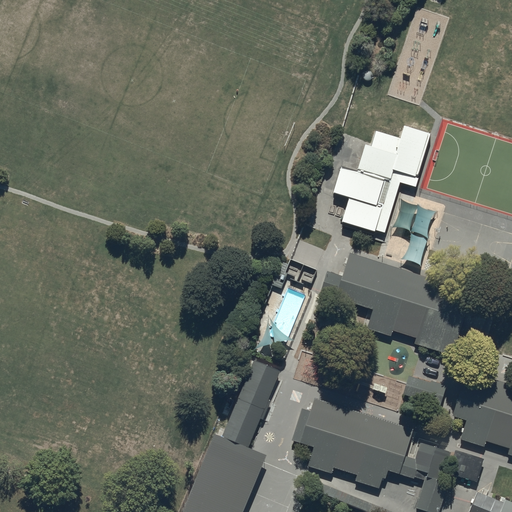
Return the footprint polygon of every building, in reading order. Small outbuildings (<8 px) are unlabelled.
[(350,199),(343,222),(375,232),(376,230),(385,233),(401,181),(405,183),(417,187),(420,177),(418,176),(432,134),(405,125),(401,139),(376,131),(373,142),(371,147),(366,146),(358,172),(341,167),(333,194),(350,199)] [(369,258),(349,252),(342,274),(326,269),(318,294),(355,305),(355,304),(373,309),(366,328),(379,332),(391,336),(392,330),(404,334),(416,338),(414,343),(429,348),(454,356),(458,343),(460,337),(477,343),(492,297),(474,291),(450,283),(423,275),(399,267),(369,258)] [(303,265),(291,260),(289,264),(285,273),(287,274),(292,276),(291,279),(296,282),(303,265)] [(285,273),(289,264),(281,262),(271,286),(281,289),(287,274),(285,273)] [(317,271),(303,265),(296,282),(303,285),(304,281),(311,284),(317,271)] [(511,324),(495,319),(486,347),(511,355),(511,324)] [(222,438),(248,448),(260,419),(263,420),(271,401),(269,400),(268,400),(279,376),(280,372),(254,361),(222,438)] [(511,383),(496,378),(468,369),(453,416),(467,421),(461,440),(473,444),(485,447),(487,441),(499,445),(511,449),(509,454),(511,455),(511,383)] [(409,397),(437,405),(443,386),(414,378),(409,397)] [(341,406),(314,397),(311,404),(310,410),(302,408),(291,441),(294,441),(314,448),(309,464),(308,466),(321,470),(332,474),(333,468),(346,472),(357,475),(355,480),(367,484),(379,488),(382,478),(385,479),(388,471),(399,474),(405,456),(414,428),(387,420),(365,413),(341,406)] [(222,438),(214,434),(182,511),(243,511),(267,456),(251,450),(248,448),(222,438)] [(415,508),(426,511),(439,511),(448,484),(442,482),(451,453),(420,443),(415,459),(405,456),(399,474),(414,479),(415,477),(424,480),(415,508)] [(449,474),(478,483),(485,460),(456,451),(449,474)] [(366,511),(391,511),(313,480),(309,488),(366,511)] [(511,491),(500,487),(497,494),(511,499),(511,491)] [(477,491),(468,511),(499,511),(503,502),(477,491)] [(314,511),(315,511),(320,500),(310,497),(306,509),(314,511)] [(511,511),(511,502),(504,499),(503,502),(499,511),(511,511)]
